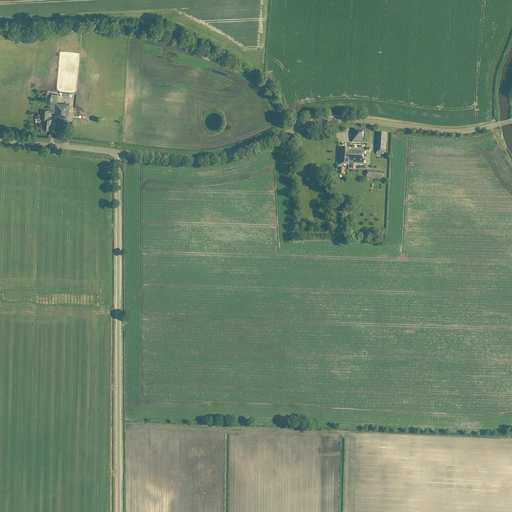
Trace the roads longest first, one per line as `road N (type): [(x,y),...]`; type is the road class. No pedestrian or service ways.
road 1 (tertiary): [(121,154),(224,160),(339,121),(442,132),(511,121)]
road 2 (unclassified): [(119,511),(121,154)]
road 3 (tertiary): [(121,154),(0,143)]
